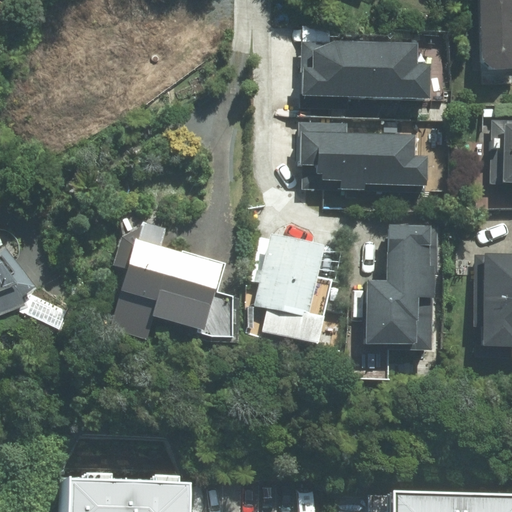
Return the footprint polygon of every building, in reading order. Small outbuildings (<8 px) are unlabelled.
[(511,0),(466,0),(467,63),(476,73),(494,73),(504,62),(504,29),(511,51),(511,0)] [(287,70),(286,109),(341,110),(341,99),(416,102),(417,68),(402,67),(403,48),(295,45),(294,70),(287,70)] [(511,122),(491,122),(490,186),(507,186),(507,195),(511,195),(511,122)] [(341,125),(290,124),(288,168),(296,168),(296,191),(353,193),(353,186),(398,187),(400,137),(340,135),(341,125)] [(129,243),(120,241),(95,327),(134,338),(140,319),(191,333),(210,266),(152,250),(158,229),(135,223),(129,243)] [(352,352),(399,353),(399,358),(419,358),(420,350),(421,290),(421,277),(429,277),(430,230),(374,229),(373,285),(353,285),(352,352)] [(0,310),(7,308),(5,303),(22,289),(5,266),(10,262),(13,251),(11,241),(4,233),(0,231),(0,310)] [(311,248),(259,237),(243,306),(295,318),(311,248)] [(509,257),(468,256),(466,349),(504,350),(504,340),(511,340),(511,243),(509,243),(509,257)] [(511,511),(511,496),(362,494),(361,511),(511,511)] [(160,511),(161,501),(108,499),(107,511),(160,511)]
